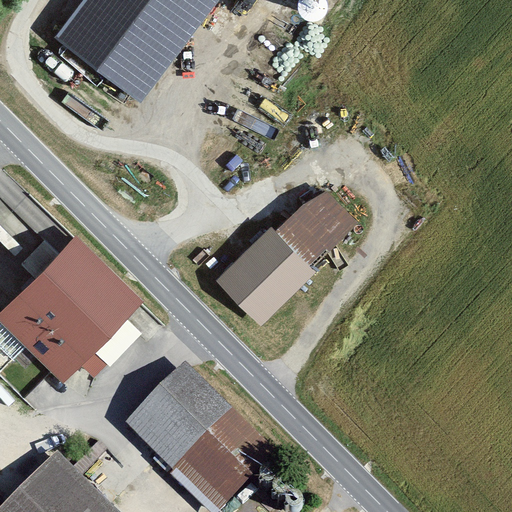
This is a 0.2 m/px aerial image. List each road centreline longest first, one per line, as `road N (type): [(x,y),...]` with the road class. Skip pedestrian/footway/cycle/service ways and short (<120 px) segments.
road 1 (tertiary): [(0,124),(385,511)]
road 2 (track): [(268,392),(329,297),(380,238),(378,181),(352,164),(296,178),(240,206),(205,192)]
road 3 (track): [(34,0),(8,50),(35,89),(79,134),(153,150),(183,166),(205,192),(188,223),(128,255)]
road 4 (track): [(179,511),(142,483),(88,411),(30,420),(0,402)]
road 5 (track): [(190,318),(140,350),(88,411)]
